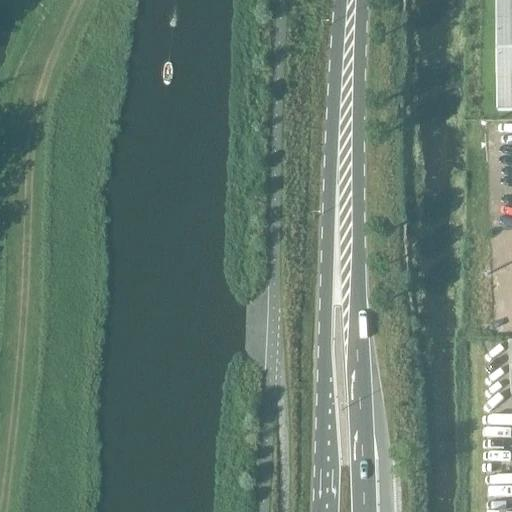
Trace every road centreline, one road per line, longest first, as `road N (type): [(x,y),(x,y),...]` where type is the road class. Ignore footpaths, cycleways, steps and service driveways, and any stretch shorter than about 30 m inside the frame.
road 1 (primary): [(346,96),(324,511)]
road 2 (primary): [(364,511),(346,96)]
